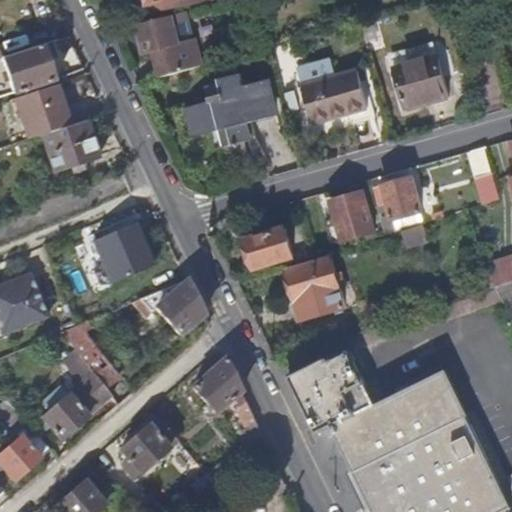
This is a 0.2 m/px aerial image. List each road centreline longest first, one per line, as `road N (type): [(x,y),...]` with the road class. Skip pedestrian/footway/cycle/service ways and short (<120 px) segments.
road 1 (residential): [(183,220),(511,117)]
road 2 (residential): [(235,332),(25,511)]
road 3 (residential): [(183,220),(75,0)]
road 4 (residential): [(320,511),(235,332)]
road 5 (unknown): [(0,234),(156,168)]
road 6 (residential): [(235,332),(183,220)]
